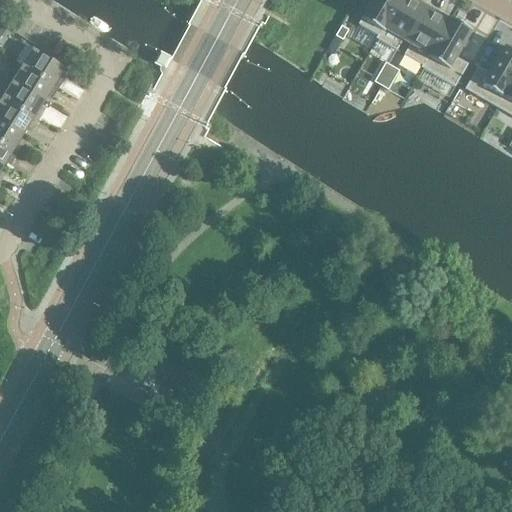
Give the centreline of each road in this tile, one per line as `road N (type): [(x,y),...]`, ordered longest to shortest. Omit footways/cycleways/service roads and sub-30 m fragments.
road 1 (secondary): [(0,443),(238,0)]
road 2 (residential): [(0,250),(104,82),(101,52),(22,0)]
